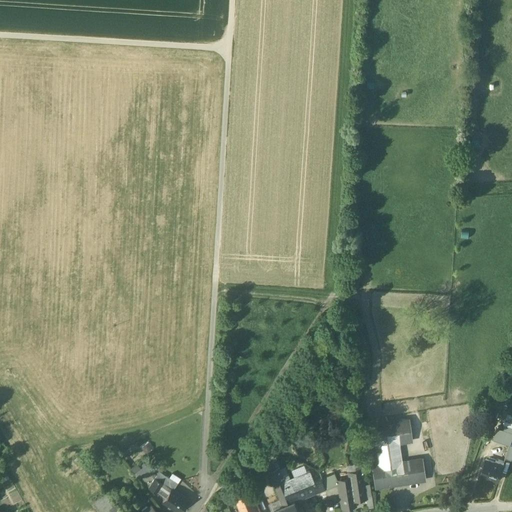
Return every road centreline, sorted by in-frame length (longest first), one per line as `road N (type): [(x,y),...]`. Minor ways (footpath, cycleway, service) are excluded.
road 1 (track): [(231,0),(204,493)]
road 2 (track): [(228,48),(0,34)]
